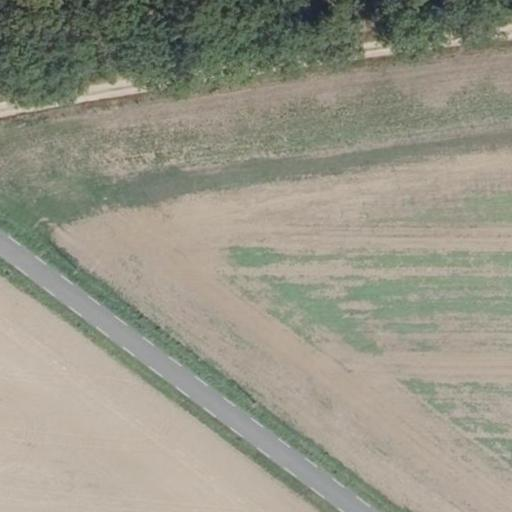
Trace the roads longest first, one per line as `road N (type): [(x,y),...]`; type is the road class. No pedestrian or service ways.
road 1 (track): [(0,109),(511,37)]
road 2 (tertiary): [(0,238),(362,511)]
